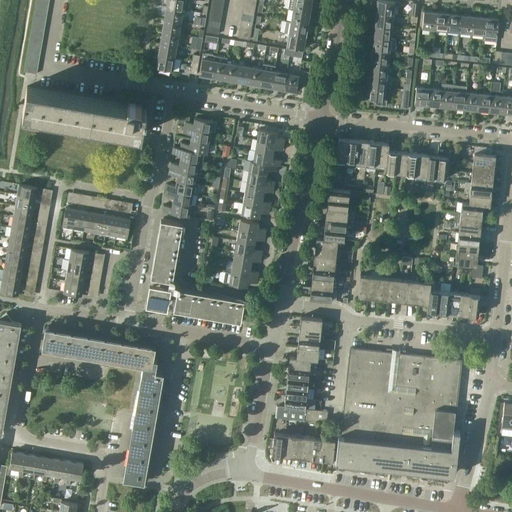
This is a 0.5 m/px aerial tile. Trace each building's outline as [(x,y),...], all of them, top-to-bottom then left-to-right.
[(183,9),(184,0),(167,0),(167,6),(183,9)] [(289,0),(288,8),(293,9),(310,12),(312,0),(289,0)] [(399,1),(387,0),(377,0),(376,11),(393,13),(394,6),(398,6),(399,1)] [(48,8),(35,6),(34,12),(47,14),(48,8)] [(181,21),(183,9),(167,6),(165,18),(181,21)] [(254,15),(255,9),(243,7),(242,13),(254,15)] [(310,12),(293,9),(291,21),(308,24),(310,12)] [(435,29),(437,12),(424,11),(422,27),(435,29)] [(47,14),(34,12),(33,18),(46,20),(47,14)] [(393,14),(376,12),(375,24),(392,26),(393,14)] [(447,30),(449,13),(437,12),(435,29),(447,30)] [(254,15),(242,13),(241,19),(253,21),(254,15)] [(460,31),(461,15),(449,13),(447,30),(460,31)] [(472,32),(474,16),(461,15),(460,31),(472,32)] [(484,34),(486,17),(474,16),(472,32),(484,34)] [(496,41),(499,18),(486,17),(484,40),(496,41)] [(46,20),(33,18),(32,24),(45,26),(46,20)] [(181,21),(165,18),(163,30),(179,33),(181,21)] [(291,21),(286,20),(284,32),(306,36),(308,24),(291,21)] [(45,26),(32,24),(31,30),(44,32),(45,26)] [(375,24),(374,36),(391,38),(392,26),(375,24)] [(220,27),(208,25),(207,32),(219,34),(220,27)] [(44,32),(31,30),(30,36),(43,38),(44,32)] [(179,33),(163,30),(161,42),(177,45),(179,33)] [(251,32),(239,30),(238,37),(250,39),(251,32)] [(306,36),(284,32),(281,45),(304,49),(306,36)] [(43,38),(30,36),(29,42),(42,44),(43,38)] [(391,38),(374,36),(373,49),(394,51),(394,50),(395,48),(396,41),(395,40),(395,38),(391,38)] [(42,44),(29,42),(28,48),(41,50),(42,44)] [(177,45),(161,42),(158,54),(175,57),(177,45)] [(41,50),(28,48),(27,53),(40,56),(41,50)] [(289,55),(302,58),(303,52),(290,49),(289,55)] [(389,51),(373,49),(371,61),(388,63),(389,51)] [(40,56),(27,53),(26,59),(39,62),(40,56)] [(199,74),(212,77),(216,55),(203,53),(199,74)] [(158,54),(156,67),(173,70),(175,57),(158,54)] [(227,57),(216,55),(212,77),(224,79),(227,62),(227,57)] [(39,62),(26,59),(25,65),(38,68),(39,62)] [(193,60),(191,73),(197,74),(199,61),(193,60)] [(388,63),(371,61),(370,73),(387,75),(388,63)] [(227,62),(224,79),(236,81),(238,64),(227,62)] [(251,66),(238,64),(236,81),(248,83),(251,66)] [(263,68),(260,85),(272,87),(274,70),(275,66),(263,64),(262,68),(263,68)] [(38,68),(25,65),(24,71),(37,74),(38,68)] [(262,68),(251,66),(248,83),(260,85),(263,68),(262,68)] [(286,73),(274,70),(272,87),(284,89),(286,73)] [(299,75),(286,73),(284,89),(296,91),(299,75)] [(387,75),(370,73),(369,86),(385,88),(387,75)] [(492,81),(490,94),(489,111),(501,112),(503,95),(503,91),(500,91),(501,82),(492,81)] [(441,89),(439,106),(452,107),(454,84),(442,83),(441,89)] [(454,84),(452,107),(464,108),(466,92),(466,85),(454,84)] [(128,104),(27,86),(23,112),(142,133),(145,118),(146,119),(149,101),(129,98),(128,104)] [(385,88),(369,86),(367,98),(376,99),(375,104),(386,105),(386,100),(384,100),(385,88)] [(416,87),(414,103),(427,104),(429,88),(416,87)] [(429,88),(427,104),(439,106),(441,89),(429,88)] [(409,90),(403,89),(401,108),(407,109),(409,90)] [(466,92),(464,108),(476,110),(478,93),(466,92)] [(478,93),(476,110),(489,111),(490,94),(478,93)] [(511,96),(503,95),(501,112),(511,113),(511,96)] [(185,121),(184,127),(211,131),(215,132),(217,121),(195,117),(194,122),(185,121)] [(192,134),(191,139),(209,142),(211,131),(184,127),(183,133),(192,134)] [(259,128),(257,139),(284,144),(285,138),(276,137),(277,131),(259,128)] [(346,159),(348,138),(338,137),(336,158),(346,159)] [(356,160),(358,140),(348,138),(346,159),(356,160)] [(182,142),(181,148),(200,152),(204,153),(207,153),(209,142),(191,139),(190,144),(182,142)] [(283,150),(284,144),(257,139),(255,150),(273,153),(274,148),(283,150)] [(368,141),(358,140),(356,160),(355,166),(365,167),(368,141)] [(378,142),(368,141),(365,167),(375,168),(376,162),(378,142)] [(386,164),(388,150),(389,143),(378,142),(376,162),(386,164)] [(181,154),(180,159),(202,162),(204,153),(200,152),(181,148),(173,146),(172,152),(181,154)] [(273,153),(255,150),(253,160),(277,165),(280,165),(281,159),(272,158),(273,153)] [(395,172),(398,151),(388,150),(386,164),(386,171),(395,172)] [(405,173),(408,152),(398,151),(395,172),(405,173)] [(415,174),(418,153),(408,152),(405,173),(415,174)] [(474,152),(473,163),(489,165),(494,165),(495,155),(474,152)] [(425,181),(425,175),(428,154),(418,153),(415,174),(415,180),(425,181)] [(435,176),(437,155),(428,154),(425,175),(435,176)] [(448,156),(437,155),(435,176),(435,179),(446,180),(446,177),(446,174),(447,170),(448,161),(448,156)] [(171,162),(170,168),(196,172),(200,173),(202,162),(180,159),(179,163),(171,162)] [(277,165),(253,160),(251,160),(249,171),(267,174),(268,169),(276,171),(277,165)] [(473,163),(472,173),(493,175),(494,165),(489,165),(473,163)] [(177,175),(177,180),(194,183),(196,172),(170,168),(169,174),(177,175)] [(267,174),(249,171),(247,182),(274,186),(275,180),(266,179),(267,174)] [(472,173),(471,182),(491,185),(493,175),(472,173)] [(167,183),(166,189),(193,194),(194,183),(177,180),(176,185),(167,183)] [(274,186),(247,182),(245,192),(263,195),(264,190),(273,192),(274,186)] [(466,192),(470,193),(490,195),(491,185),(471,182),(467,182),(466,192)] [(35,197),(37,187),(19,184),(17,194),(35,197)] [(328,197),(349,199),(350,189),(345,189),(333,188),(329,187),(328,197)] [(174,196),(173,201),(191,204),(193,194),(166,189),(165,195),(174,196)] [(263,195),(245,192),(243,203),(270,207),(271,201),(262,200),(263,195)] [(470,193),(469,203),(482,204),(489,205),(490,195),(470,193)] [(35,197),(17,194),(15,205),(33,208),(35,197)] [(349,199),(328,197),(327,207),(347,209),(349,199)] [(191,204),(173,201),(172,206),(163,204),(162,211),(189,216),(191,204)] [(226,203),(218,201),(217,209),(225,210),(226,203)] [(461,211),(461,212),(481,214),(482,204),(469,203),(462,202),(461,211)] [(270,207),(243,203),(241,214),(259,217),(260,212),(269,213),(270,207)] [(33,208),(15,205),(13,216),(31,219),(33,208)] [(73,227),(77,209),(66,207),(63,225),(73,227)] [(347,209),(327,207),(326,217),(346,219),(347,209)] [(85,229),(88,211),(77,209),(73,227),(85,229)] [(95,231),(98,213),(88,211),(85,229),(95,231)] [(461,211),(455,211),(454,221),(460,221),(460,222),(480,224),(481,214),(461,212),(461,211)] [(106,233),(109,215),(98,213),(95,231),(106,233)] [(117,235),(120,217),(109,215),(106,233),(117,235)] [(31,219),(13,216),(11,226),(29,229),(31,219)] [(130,219),(120,217),(117,235),(127,237),(130,219)] [(346,219),(326,217),(324,227),(345,230),(346,219)] [(177,222),(163,219),(152,277),(167,279),(177,222)] [(266,228),(258,227),(259,222),(241,219),(239,229),(265,234),(266,228)] [(460,222),(458,232),(479,234),(480,224),(460,222)] [(29,229),(11,226),(10,237),(28,240),(29,229)] [(345,230),(324,227),(323,238),(337,239),(344,240),(345,230)] [(265,234),(239,229),(237,240),(255,243),(256,239),(264,240),(265,234)] [(457,242),(478,244),(479,234),(458,232),(457,242)] [(28,240),(10,237),(8,247),(26,251),(28,240)] [(337,239),(323,238),(316,237),(315,247),(336,249),(337,239)] [(255,243),(237,240),(235,251),(262,256),(263,250),(254,248),(255,243)] [(456,252),(477,254),(478,244),(457,242),(456,252)] [(26,251),(8,247),(6,259),(24,262),(26,251)] [(336,249),(315,247),(314,257),(335,259),(336,249)] [(71,248),(69,259),(87,262),(89,251),(71,248)] [(262,256),(235,251),(233,262),(251,265),(252,260),(261,262),(262,256)] [(477,254),(456,252),(455,262),(476,265),(477,254)] [(335,259),(314,257),(313,267),(334,269),(335,259)] [(24,262),(6,259),(4,270),(22,273),(24,262)] [(69,259),(67,270),(85,273),(87,262),(69,259)] [(251,265),(233,262),(231,272),(258,277),(259,271),(250,269),(251,265)] [(334,269),(313,267),(312,277),(333,279),(334,269)] [(22,273),(4,270),(2,280),(20,283),(22,273)] [(67,270),(65,281),(83,284),(85,273),(67,270)] [(258,277),(225,271),(223,282),(247,286),(248,281),(257,283),(258,277)] [(368,296),(370,275),(360,274),(358,295),(368,296)] [(380,276),(370,275),(368,296),(378,297),(380,276)] [(390,278),(380,276),(378,297),(388,298),(390,278)] [(312,277),(311,287),(332,289),(333,279),(312,277)] [(400,279),(390,278),(388,298),(398,299),(400,279)] [(410,280),(400,279),(398,299),(408,300),(410,280)] [(20,283),(2,280),(0,290),(18,294),(20,283)] [(420,281),(410,280),(408,300),(418,302),(420,281)] [(65,281),(64,291),(82,294),(83,284),(65,281)] [(430,282),(420,281),(418,302),(428,303),(429,289),(430,282)] [(171,286),(150,283),(146,304),(167,308),(171,286)] [(337,290),(332,289),(311,287),(310,297),(336,300),(337,290)] [(440,290),(429,289),(428,303),(427,310),(438,311),(440,290)] [(450,291),(440,290),(438,311),(447,312),(450,291)] [(460,292),(450,291),(447,312),(457,313),(460,292)] [(243,304),(176,292),(174,307),(241,318),(243,304)] [(470,293),(460,292),(457,313),(468,314),(470,293)] [(480,294),(470,293),(468,314),(478,315),(480,294)] [(0,429),(19,322),(13,321),(7,312),(0,316),(0,429)] [(301,316),(300,326),(321,328),(322,318),(301,316)] [(300,326),(299,336),(320,338),(321,328),(300,326)] [(156,346),(46,327),(42,348),(143,365),(123,478),(144,482),(163,372),(158,371),(160,355),(154,354),(156,346)] [(299,336),(298,346),(319,348),(320,338),(299,336)] [(298,346),(297,356),(311,358),(317,359),(319,348),(298,346)] [(351,348),(339,458),(419,467),(419,465),(425,465),(428,466),(428,468),(433,468),(434,470),(436,468),(449,470),(461,359),(398,353),(351,348)] [(290,356),(289,366),(310,368),(311,358),(297,356),(290,356)] [(289,366),(288,376),(308,378),(310,368),(289,366)] [(288,376),(287,386),(307,388),(308,378),(288,376)] [(287,386),(286,396),(306,398),(307,388),(287,386)] [(286,396),(284,406),(305,408),(306,398),(286,396)] [(511,402),(504,402),(501,434),(511,435),(511,402)] [(284,406),(277,405),(277,410),(276,417),(327,423),(328,411),(305,408),(284,406)] [(282,455),(284,434),(274,433),(272,454),(282,455)] [(292,456),(295,435),(284,434),(282,455),(292,456)] [(302,457),(304,436),(295,435),(292,456),(302,457)] [(312,458),(314,437),(304,436),(302,457),(312,458)] [(323,459),(325,438),(314,437),(312,458),(323,459)] [(335,439),(325,438),(323,459),(332,460),(335,439)] [(12,451),(9,467),(7,467),(6,474),(10,475),(12,467),(19,469),(21,469),(24,453),(12,451)] [(24,453),(21,469),(19,469),(18,477),(22,477),(23,470),(31,471),(33,471),(36,455),(24,453)] [(36,455),(33,471),(31,471),(30,479),(34,479),(35,472),(43,473),(45,473),(48,457),(36,455)] [(48,457),(45,473),(43,473),(42,481),(46,481),(47,474),(55,475),(57,475),(60,459),(48,457)] [(60,459),(57,475),(55,475),(54,483),(57,483),(59,476),(66,477),(69,477),(72,461),(60,459)] [(72,461),(69,477),(66,477),(66,485),(69,485),(71,478),(81,479),(83,463),(72,461)] [(75,511),(77,503),(61,501),(61,499),(53,498),(53,502),(60,503),(59,511),(58,511),(75,511)]
